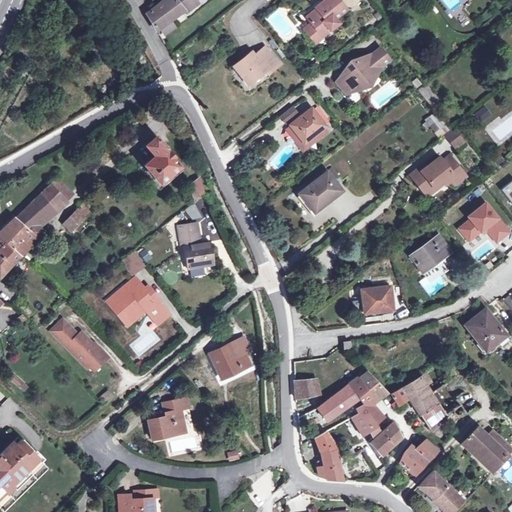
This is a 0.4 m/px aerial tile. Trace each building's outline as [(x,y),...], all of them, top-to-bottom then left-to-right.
[(194,0),(164,0),(146,14),(155,31),(183,10),(185,13),(198,3),(194,0)] [(338,0),(325,0),(321,4),(324,8),(319,12),(316,9),(306,17),(311,24),(318,33),(326,27),(329,31),(338,23),(335,19),(346,10),(338,0)] [(324,8),(321,4),(315,8),(316,9),(319,12),(324,8)] [(318,33),(311,24),(303,31),(313,44),(321,37),(318,33)] [(326,27),(318,33),(321,37),(329,31),(326,27)] [(250,54),(232,68),(247,86),(265,72),(268,76),(278,67),(263,48),(253,57),(250,54)] [(366,56),(356,64),(349,63),(347,75),(343,75),(334,82),(344,95),(352,88),(362,91),(368,85),(366,82),(377,73),(376,71),(389,60),(380,49),(367,58),(366,56)] [(105,82),(92,91),(99,101),(127,84),(118,72),(104,81),(105,82)] [(417,90),(435,113),(443,106),(426,84),(424,85),(417,90)] [(482,104),(473,112),(478,118),(488,111),(482,104)] [(311,109),(290,126),(304,143),(324,126),(323,125),(327,121),(316,107),(312,110),(311,109)] [(292,108),(280,117),(285,124),(297,115),(292,108)] [(449,131),(435,113),(424,121),(438,139),(449,131)] [(304,143),(290,126),(285,130),(303,152),(329,132),(324,126),(304,143)] [(455,149),(465,141),(454,128),(445,135),(455,149)] [(143,165),(159,184),(179,167),(171,158),(173,157),(168,151),(167,152),(163,149),(165,148),(155,137),(145,146),(153,156),(143,165)] [(494,151),(488,156),(493,162),(499,157),(494,151)] [(441,180),(444,184),(449,180),(454,187),(466,177),(449,156),(442,161),(439,157),(425,168),(420,172),(419,171),(410,177),(423,194),(441,180)] [(420,172),(425,168),(422,163),(407,174),(410,177),(419,171),(420,172)] [(307,200),(305,202),(314,212),(341,190),(327,173),(301,193),(307,200)] [(36,238),(42,232),(37,226),(55,209),(71,193),(57,178),(40,194),(15,219),(0,232),(0,275),(20,255),(36,238)] [(198,178),(188,186),(192,200),(202,192),(198,178)] [(441,180),(423,194),(426,197),(444,184),(441,180)] [(511,180),(500,190),(511,204),(511,180)] [(202,201),(202,200),(206,196),(203,192),(194,200),(198,204),(202,201)] [(508,233),(484,203),(467,217),(470,220),(458,229),(468,241),(480,231),(482,234),(486,231),(495,243),(508,233)] [(89,212),(81,205),(63,224),(70,231),(89,212)] [(199,243),(197,233),(196,224),(177,228),(180,246),(183,245),(187,268),(212,264),(208,242),(199,243)] [(438,261),(450,252),(438,235),(409,256),(422,274),(438,261)] [(145,248),(138,253),(145,262),(151,258),(145,248)] [(143,266),(133,252),(121,261),(130,275),(143,266)] [(447,272),(438,261),(422,274),(425,279),(430,284),(440,277),(447,272)] [(133,278),(124,286),(129,292),(138,284),(133,278)] [(143,290),(138,284),(129,292),(124,286),(118,290),(119,291),(106,303),(126,326),(144,310),(156,325),(168,315),(154,296),(155,295),(147,286),(143,290)] [(375,308),(375,312),(393,310),(390,287),(361,290),(363,309),(375,308)] [(21,298),(15,303),(27,317),(32,313),(21,298)] [(485,352),(497,342),(500,346),(508,340),(485,310),(465,326),(485,352)] [(69,325),(64,319),(52,330),(57,336),(69,325)] [(78,334),(69,325),(57,336),(88,369),(89,367),(96,361),(100,366),(107,359),(94,344),(82,332),(78,334)] [(239,366),(241,369),(250,365),(244,352),(249,350),(243,337),(208,353),(218,375),(239,366)] [(109,357),(95,343),(94,344),(107,359),(109,357)] [(89,367),(94,371),(100,366),(96,361),(89,367)] [(220,379),(241,369),(239,366),(218,375),(220,379)] [(11,371),(6,376),(24,393),(29,388),(11,371)] [(369,432),(378,425),(376,422),(381,416),(372,404),(386,392),(368,373),(367,371),(357,378),(348,385),(340,391),(317,408),(322,417),(325,421),(348,405),(349,404),(351,403),(358,398),(363,405),(355,410),(358,414),(351,419),(362,437),(369,432)] [(398,404),(409,397),(429,427),(444,417),(445,416),(430,393),(419,376),(391,394),(398,404)] [(315,395),(314,379),(294,383),(295,399),(315,395)] [(107,390),(98,398),(103,404),(112,396),(107,390)] [(468,412),(475,407),(470,402),(476,397),(471,391),(459,400),(468,412)] [(388,396),(392,403),(391,404),(395,410),(398,407),(390,394),(389,395),(388,396)] [(168,432),(168,435),(184,432),(179,409),(187,408),(185,397),(162,403),(165,417),(147,420),(151,436),(168,432)] [(358,398),(351,403),(355,410),(363,405),(358,398)] [(322,417),(317,408),(311,411),(317,421),(322,417)] [(377,457),(379,455),(380,456),(400,437),(394,424),(369,445),(377,457)] [(382,430),(378,425),(369,432),(373,438),(382,430)] [(487,456),(482,461),(492,471),(511,451),(491,432),(486,438),(476,428),(475,428),(463,441),(462,442),(472,452),(478,446),(487,456)] [(321,453),(324,467),(316,468),(318,477),(326,479),(326,480),(342,481),(336,447),(325,432),(315,438),(321,453)] [(0,511),(3,511),(48,468),(17,436),(0,452),(0,511)] [(409,445),(403,451),(398,462),(406,468),(413,475),(423,466),(424,467),(425,465),(428,462),(437,451),(424,440),(414,449),(409,445)] [(478,446),(472,452),(482,461),(487,456),(478,446)] [(237,451),(227,453),(229,461),(238,459),(237,451)] [(443,511),(451,511),(462,501),(432,471),(418,486),(443,511)] [(157,490),(137,491),(137,499),(128,500),(128,495),(118,495),(118,511),(152,511),(152,498),(157,498),(157,490)] [(137,499),(137,491),(133,491),(133,493),(128,493),(128,495),(128,500),(137,499)]
